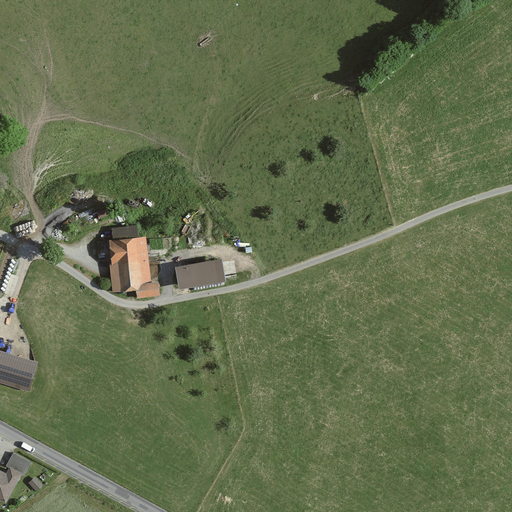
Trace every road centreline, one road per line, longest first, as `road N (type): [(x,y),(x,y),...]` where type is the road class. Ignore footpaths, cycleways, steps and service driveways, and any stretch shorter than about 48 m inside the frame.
road 1 (track): [(511,187),(262,280),(160,301)]
road 2 (residential): [(0,235),(121,302),(160,301)]
road 3 (tertiary): [(155,511),(0,428)]
